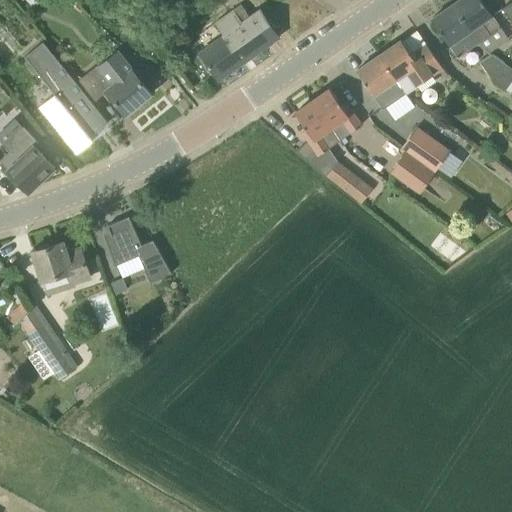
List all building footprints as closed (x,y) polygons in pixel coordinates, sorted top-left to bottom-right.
[(482,0),(458,0),(453,4),(480,42),(501,27),(482,0)] [(511,1),(503,8),(511,21),(511,1)] [(480,42),(453,4),(432,19),(458,57),(480,42)] [(224,35),(201,52),(219,79),(278,37),(260,10),(242,22),(233,10),(215,22),(224,35)] [(393,45),(379,55),(396,81),(397,80),(406,93),(406,94),(417,87),(441,71),(442,73),(441,78),(443,80),(449,76),(427,44),(426,45),(417,51),(416,52),(419,57),(415,59),(411,54),(411,53),(401,39),(393,45)] [(109,122),(42,42),(24,58),(54,94),(38,108),(76,154),(94,140),(91,137),(109,122)] [(98,64),(79,80),(96,100),(107,91),(125,114),(126,115),(152,94),(141,80),(145,77),(138,67),(133,70),(132,69),(118,51),(115,54),(116,55),(118,53),(122,58),(105,72),(101,67),(103,65),(102,64),(99,66),(98,64)] [(511,81),(511,67),(503,61),(493,54),(481,62),(494,83),(505,91),(511,81)] [(379,55),(357,70),(383,109),(406,93),(397,80),(396,81),(379,55)] [(331,88),(313,100),(340,140),(361,126),(345,102),(342,104),(331,88)] [(309,139),(296,151),(326,175),(328,173),(338,160),(330,147),(340,140),(313,100),(307,104),(305,106),(296,112),(307,128),(303,131),(309,139)] [(13,148),(0,161),(20,182),(27,189),(29,191),(55,167),(41,151),(44,148),(38,141),(23,125),(19,128),(16,133),(13,140),(11,148),(13,148)] [(439,171),(442,167),(452,153),(417,128),(404,146),(439,171)] [(421,192),(434,172),(405,152),(391,171),(421,192)] [(112,234),(106,237),(118,264),(124,277),(148,268),(154,281),(172,272),(154,239),(142,244),(129,215),(108,225),(112,234)] [(33,251),(43,280),(67,273),(70,283),(90,277),(81,249),(83,249),(82,248),(67,253),(63,241),(33,251)] [(123,281),(113,285),(118,297),(128,293),(123,281)] [(21,321),(22,323),(26,329),(55,372),(60,378),(76,367),(34,304),(21,321)]
